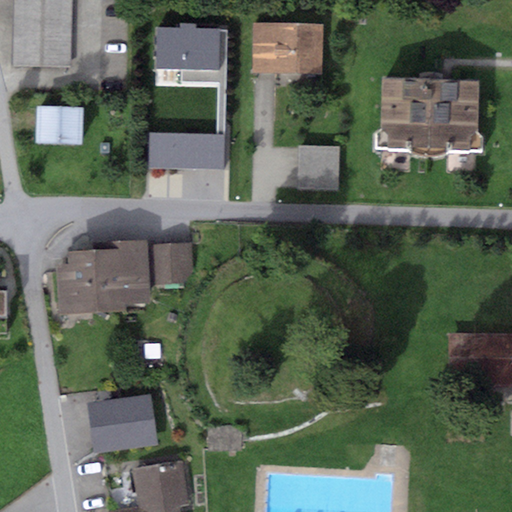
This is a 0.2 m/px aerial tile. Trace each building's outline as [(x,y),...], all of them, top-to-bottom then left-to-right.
[(78,0),(22,0),(20,68),(76,70),(78,0)] [(179,29),(156,28),(155,68),(179,68),(219,69),(220,30),(195,30),(195,23),(179,23),(179,29)] [(322,26),(253,27),(253,74),(322,73),(322,26)] [(215,83),(214,136),(222,136),(225,31),(220,30),(219,69),(179,68),(179,82),(215,83)] [(418,80),(383,79),(380,130),(376,134),(377,148),(410,149),(413,152),(417,154),(422,156),(429,156),(434,155),(439,154),(443,152),(448,149),(479,150),(480,136),(476,132),(479,81),(442,80),(442,74),(439,73),(434,71),(430,71),(425,71),(422,72),(418,74),(418,80)] [(81,108),(37,106),(36,142),(80,143),(81,108)] [(214,136),(149,134),(148,165),(221,167),(222,136),(214,136)] [(337,147),(298,146),(297,191),(336,192),(337,147)] [(71,262),(55,263),(57,314),(128,311),(128,305),(148,304),(145,241),(105,243),(105,251),(71,253),(71,262)] [(190,244),(152,245),(153,284),(191,283),(190,244)] [(511,336),(448,337),(449,387),(511,385),(511,336)] [(149,397),(86,405),(92,455),(155,448),(149,397)] [(136,508),(110,511),(178,511),(178,509),(188,508),(182,460),(131,467),(136,508)]
